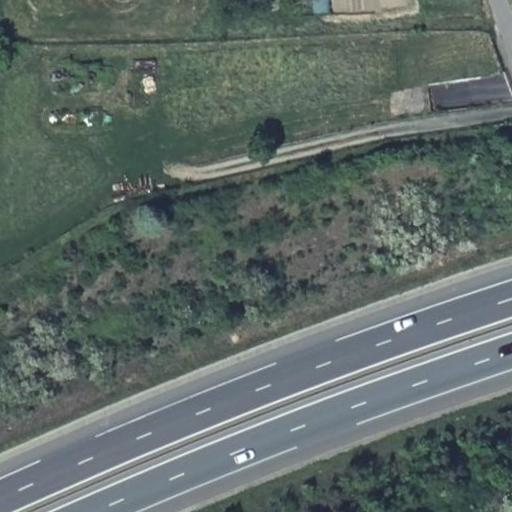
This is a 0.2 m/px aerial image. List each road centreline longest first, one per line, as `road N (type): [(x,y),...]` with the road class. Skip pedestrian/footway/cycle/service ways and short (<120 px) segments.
road 1 (motorway): [(511,298),(233,399),(0,500)]
road 2 (motorway): [(97,511),(240,441),(511,350)]
